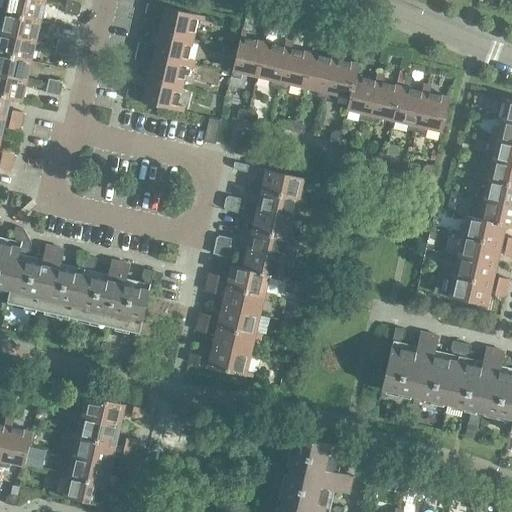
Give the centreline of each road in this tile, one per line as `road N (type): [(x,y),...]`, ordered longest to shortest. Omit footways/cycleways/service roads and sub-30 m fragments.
road 1 (residential): [(73,127),(221,164),(204,235),(56,196)]
road 2 (residential): [(511,61),(358,0)]
road 3 (residential): [(73,127),(101,0)]
